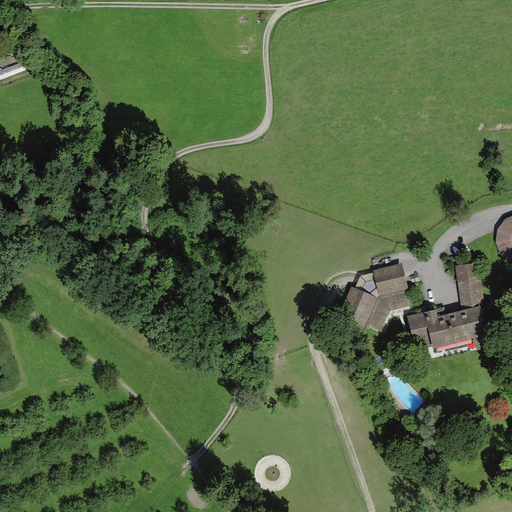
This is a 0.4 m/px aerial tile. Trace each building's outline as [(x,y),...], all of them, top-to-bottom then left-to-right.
[(23,62),(0,70),(0,80),(26,71),(23,62)] [(511,216),(507,219),(501,225),(497,232),(495,241),(497,249),(501,256),(507,262),(511,264),(511,216)] [(479,309),(483,308),(478,265),(456,268),(462,313),(479,309)] [(410,308),(406,291),(408,290),(402,266),(363,275),(356,290),(351,288),(340,315),(382,334),(391,312),(410,308)] [(434,352),(475,341),(477,350),(489,347),(479,309),(462,313),(439,319),(437,311),(407,319),(411,334),(428,330),(434,352)]
